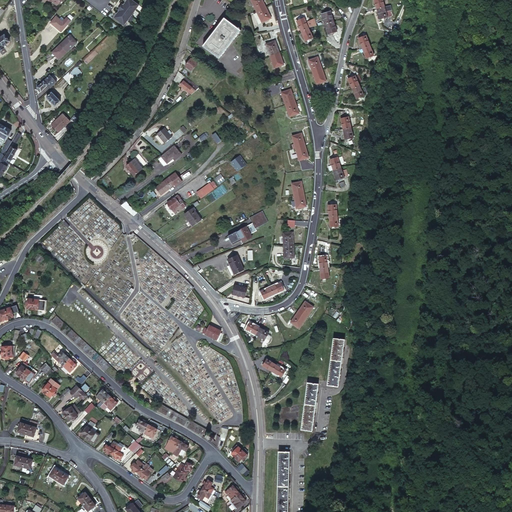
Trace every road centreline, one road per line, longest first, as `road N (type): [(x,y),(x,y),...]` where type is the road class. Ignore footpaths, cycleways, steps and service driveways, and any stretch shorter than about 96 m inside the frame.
road 1 (residential): [(0,331),(22,321),(55,331),(129,400),(211,451)]
road 2 (residential): [(314,137),(316,187),(298,288),(269,309),(215,305)]
road 3 (residential): [(88,185),(161,93),(197,0)]
road 4 (tertiary): [(257,489),(252,389),(215,305)]
road 5 (tertiary): [(215,305),(88,185)]
road 6 (residential): [(75,452),(91,452),(165,500),(182,494),(211,451)]
road 7 (residential): [(0,299),(32,240),(88,185)]
road 8 (residential): [(314,137),(329,115),(358,0)]
road 9 (residential): [(279,0),(314,137)]
road 10 (residential): [(25,117),(32,104),(16,0)]
